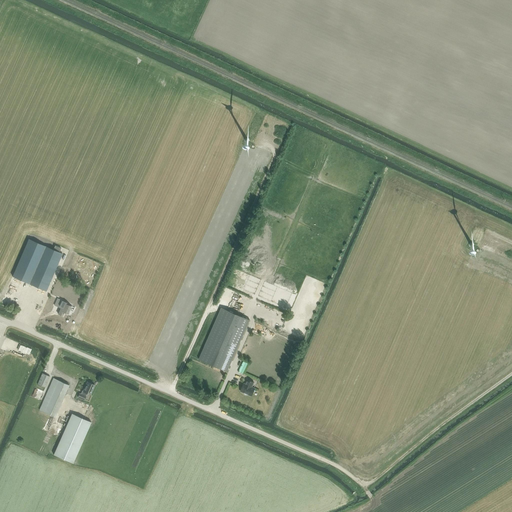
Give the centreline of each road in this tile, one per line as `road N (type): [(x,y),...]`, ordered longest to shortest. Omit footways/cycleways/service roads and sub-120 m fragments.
road 1 (unclassified): [(327,461),(0,318)]
road 2 (track): [(327,461),(370,485),(511,375)]
